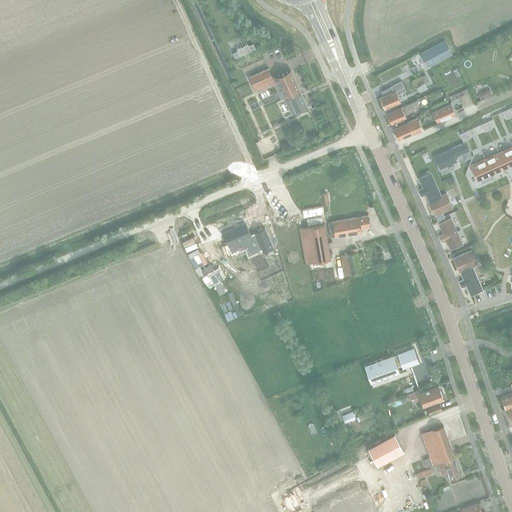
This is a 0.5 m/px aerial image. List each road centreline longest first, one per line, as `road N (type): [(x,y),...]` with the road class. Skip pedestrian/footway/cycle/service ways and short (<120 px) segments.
road 1 (tertiary): [(511,501),(442,304),(367,131)]
road 2 (unclassified): [(0,285),(323,149)]
